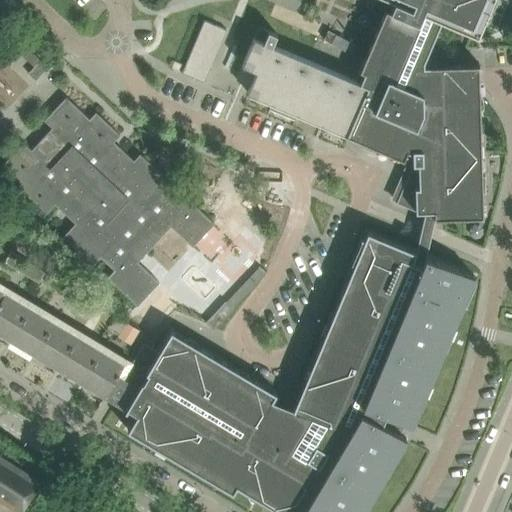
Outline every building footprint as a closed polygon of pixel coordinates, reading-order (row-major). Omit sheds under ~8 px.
[(367,85),(347,134),(348,134),(347,134),(351,136),(404,158),(407,150),(411,151),(412,152),(413,162),(410,169),(397,201),(396,202),(416,210),(425,210),(434,210),(434,217),(435,217),(483,215),(483,193),(486,193),(486,175),(482,175),(480,97),(479,63),(462,63),(425,64),(424,60),(429,51),(441,21),(471,33),(478,36),(483,23),(492,27),(496,28),(507,0),(393,0),(394,0),(389,10),(374,46),(371,54),(364,69),(360,68),(355,80),(367,85)] [(205,20),(182,72),(204,82),(226,29),(205,20)] [(242,65),(239,72),(254,78),(248,92),(346,134),(347,134),(367,85),(355,80),(308,60),(281,48),(272,44),(277,33),(276,33),(261,27),(256,38),(254,37),(242,65)] [(36,80),(48,66),(40,59),(28,72),(36,80)] [(66,96),(53,111),(45,120),(53,127),(32,149),(24,142),(2,165),(25,187),(19,194),(43,216),(55,203),(76,222),(64,235),(94,263),(100,256),(115,269),(108,277),(138,305),(159,282),(138,261),(171,225),(193,246),(201,237),(215,223),(185,194),(178,202),(163,189),(170,181),(140,153),(134,160),(114,141),(120,134),(96,112),(90,118),(66,96)] [(128,380),(116,401),(126,407),(125,410),(127,411),(128,408),(137,413),(128,429),(143,438),(144,437),(147,432),(157,438),(154,444),(153,444),(156,446),(156,445),(159,440),(169,445),(166,451),(166,452),(195,469),(195,468),(198,463),(208,469),(205,474),(205,475),(207,476),(208,476),(211,470),(221,476),(218,482),(217,482),(233,492),(233,491),(237,485),(251,493),(254,487),(265,493),(261,499),(263,501),(264,500),(267,495),(277,500),(274,506),(273,507),(282,511),(291,511),(293,509),(298,511),(353,511),(358,504),(365,508),(383,477),(377,473),(383,463),(389,467),(391,464),(384,460),(390,450),(397,454),(406,438),(397,432),(401,421),(412,425),(419,407),(412,404),(417,394),(423,396),(425,394),(418,391),(422,380),(429,383),(443,350),(436,347),(441,336),(448,339),(449,336),(442,333),(446,322),(453,325),(463,302),(463,303),(466,304),(467,303),(466,302),(471,290),(469,289),(462,286),(467,275),(468,272),(450,265),(426,255),(422,262),(413,258),(416,251),(416,250),(381,236),(368,231),(368,230),(365,237),(361,236),(361,238),(356,250),(359,252),(365,254),(361,265),(355,263),(354,263),(353,265),(354,266),(360,268),(355,279),(349,277),(348,276),(335,309),(335,310),(341,312),(337,323),(331,320),(330,320),(329,323),(336,326),(331,337),(325,334),(324,334),(310,367),(311,367),(317,370),(313,381),(306,378),(305,381),(312,383),(307,394),(301,392),(300,391),(293,408),(272,399),(277,392),(261,383),(257,389),(247,383),(251,377),(248,375),(245,381),(235,376),(238,369),(210,352),(206,358),(196,352),(199,346),(197,344),(193,351),(183,345),(187,338),(173,330),(171,329),(158,351),(151,346),(144,342),(133,360),(123,377),(128,380)] [(11,251),(5,262),(39,282),(40,280),(44,273),(45,271),(11,251)] [(47,274),(42,281),(55,289),(59,282),(47,274)] [(79,293),(68,286),(63,295),(74,302),(79,293)] [(0,288),(0,333),(105,397),(106,395),(116,401),(128,380),(123,377),(118,374),(125,363),(0,288)] [(206,322),(213,329),(235,305),(229,299),(219,310),(218,309),(206,322)] [(134,326),(128,335),(136,340),(142,331),(134,326)] [(20,511),(40,481),(0,455),(0,500),(19,511),(20,511)]
